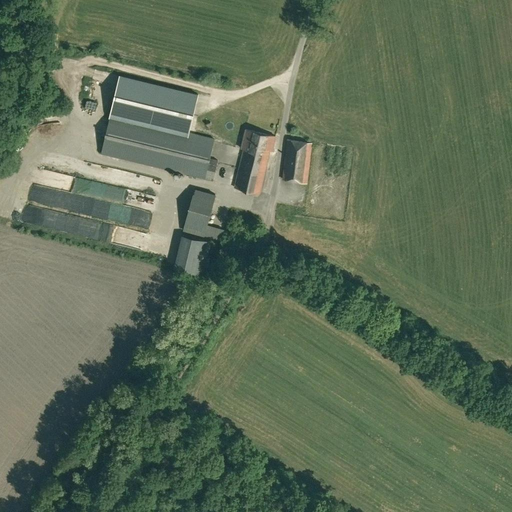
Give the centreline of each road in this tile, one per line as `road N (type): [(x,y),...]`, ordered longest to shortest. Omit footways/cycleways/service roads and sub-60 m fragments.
road 1 (unclassified): [(88,511),(263,249),(294,76),(319,0)]
road 2 (track): [(266,239),(511,393)]
road 3 (track): [(280,511),(210,484),(120,464)]
